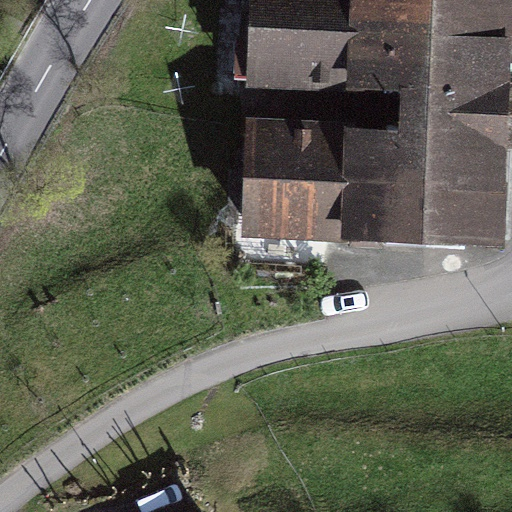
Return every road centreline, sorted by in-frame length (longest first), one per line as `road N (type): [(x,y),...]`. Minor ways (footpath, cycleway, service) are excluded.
road 1 (tertiary): [(0,159),(93,0)]
road 2 (unknown): [(4,500),(141,511)]
